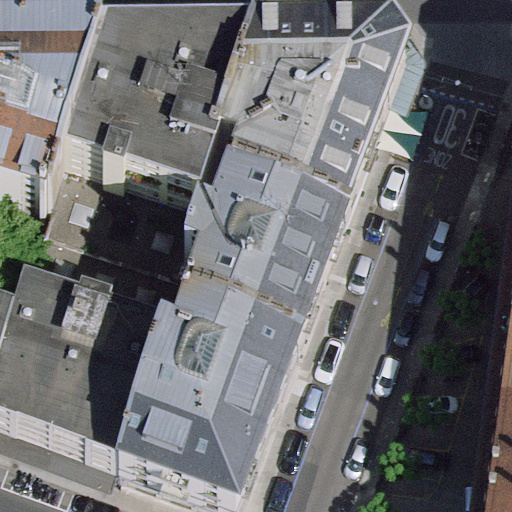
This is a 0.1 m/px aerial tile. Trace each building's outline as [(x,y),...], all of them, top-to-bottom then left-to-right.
[(246,174),(237,197),(346,237),(408,76),(392,53),(259,54),(224,165),(246,174)] [(68,184),(107,54),(0,55),(0,206),(56,223),(68,184)] [(202,226),(224,165),(259,54),(107,54),(68,184),(202,226)] [(56,223),(47,251),(181,293),(187,277),(200,235),(202,226),(68,184),(56,223)] [(346,237),(237,197),(220,242),(200,235),(187,277),(206,284),(194,323),(299,362),(346,237)] [(41,249),(27,300),(82,318),(85,310),(115,319),(113,327),(165,343),(174,316),(181,293),(47,251),(41,249)] [(0,388),(0,439),(120,484),(165,343),(113,327),(115,319),(85,310),(82,318),(27,300),(21,317),(16,334),(0,388)] [(0,327),(16,334),(21,317),(0,309),(0,327)] [(185,350),(194,323),(174,316),(165,343),(185,350)] [(244,511),(299,362),(194,323),(185,350),(165,343),(120,484),(194,511),(244,511)] [(0,388),(16,334),(0,327),(0,388)] [(511,356),(501,440),(511,441),(511,356)] [(511,511),(511,441),(501,440),(491,511),(511,511)]
